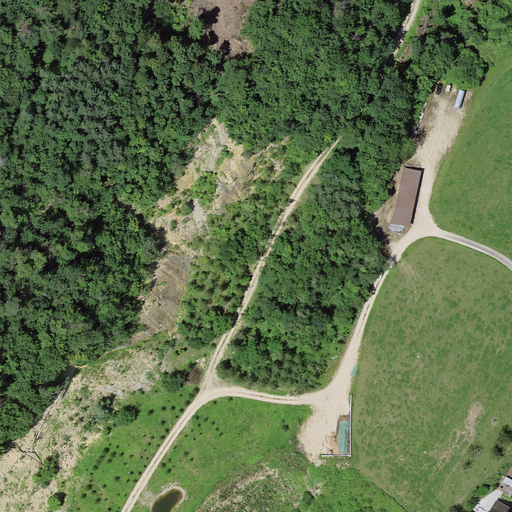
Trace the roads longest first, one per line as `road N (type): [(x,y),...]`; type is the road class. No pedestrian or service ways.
road 1 (track): [(415,0),(377,82),(289,205),(180,434),(172,465),(183,481),(253,511)]
road 2 (track): [(172,465),(311,436),(340,392),(393,245),(415,228),(447,232),(511,269)]
